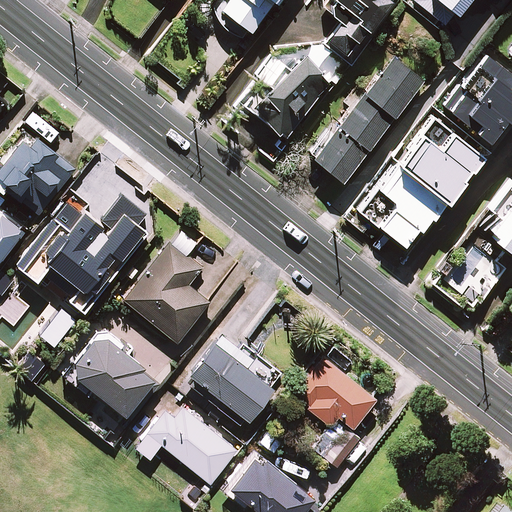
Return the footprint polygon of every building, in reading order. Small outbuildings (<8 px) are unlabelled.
[(213,0),(210,4),(218,19),(244,39),(273,0),(213,0)] [(392,0),(319,0),(341,17),(323,41),(351,63),(374,33),(370,30),(392,0)] [(445,0),(456,8),(462,0),(445,0)] [(255,73),(273,89),(254,111),(284,136),(331,80),(317,68),(320,65),(304,51),(301,55),(289,45),(280,57),(273,51),(255,73)] [(511,72),(485,52),(443,106),(482,136),(499,114),(505,118),(511,108),(511,72)] [(423,78),(395,55),(315,155),(343,178),(423,78)] [(0,116),(11,103),(0,94),(0,116)] [(484,153),(436,114),(379,184),(372,193),(361,207),(404,242),(419,223),(424,227),(484,153)] [(43,205),(74,168),(57,154),(61,149),(42,133),(34,143),(23,135),(0,162),(0,186),(4,190),(12,180),(43,205)] [(490,206),(501,215),(492,225),(511,240),(511,182),(510,181),(490,206)] [(0,263),(26,231),(0,209),(0,263)] [(109,227),(86,209),(67,232),(58,225),(41,248),(34,242),(19,262),(39,278),(52,260),(81,283),(70,297),(83,307),(114,267),(103,258),(111,248),(121,255),(144,226),(123,210),(109,227)] [(196,240),(181,228),(126,299),(177,339),(208,300),(186,283),(200,265),(186,253),(196,240)] [(110,327),(99,329),(65,372),(88,391),(93,385),(131,415),(159,378),(141,363),(143,361),(121,344),(125,338),(110,327)] [(258,359),(222,331),(184,378),(222,408),(244,425),(274,387),(251,368),(258,359)] [(376,397),(325,355),(294,392),(330,422),(310,446),(324,458),(376,397)] [(238,447),(184,404),(174,416),(166,409),(143,437),(157,449),(162,443),(210,481),(238,447)] [(267,426),(257,440),(275,452),(285,438),(267,426)] [(314,494),(256,450),(226,489),(245,504),(249,499),(265,511),(316,511),(317,511),(307,504),(314,494)]
